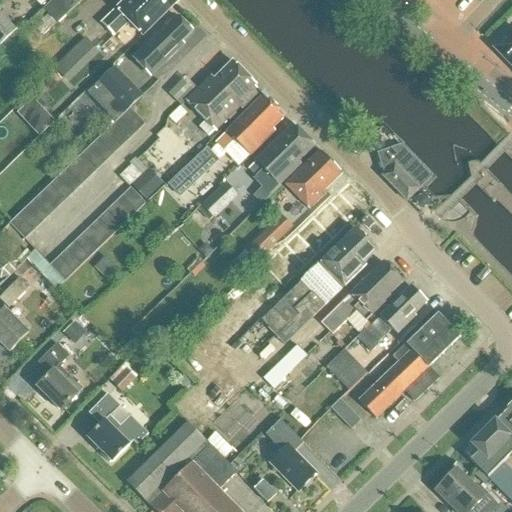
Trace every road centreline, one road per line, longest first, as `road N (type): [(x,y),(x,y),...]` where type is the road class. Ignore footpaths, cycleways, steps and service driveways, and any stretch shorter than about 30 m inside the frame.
road 1 (unclassified): [(511,332),(184,0)]
road 2 (unclassified): [(358,511),(511,365)]
